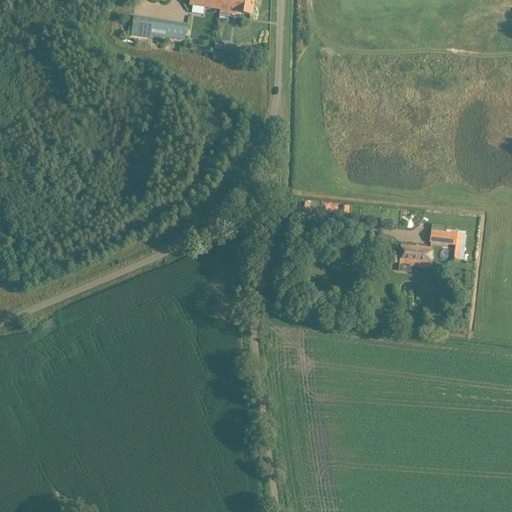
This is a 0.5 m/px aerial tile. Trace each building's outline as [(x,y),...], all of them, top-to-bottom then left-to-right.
[(190,0),(190,5),(193,6),(204,7),(221,10),(222,0),(190,0)] [(222,0),(221,10),(228,11),(227,14),(236,15),(236,13),(241,14),(251,15),(253,0),(222,0)] [(185,42),(188,29),(188,25),(143,18),(142,21),(133,19),(131,36),(148,39),(149,36),(185,42)] [(430,243),(454,246),(453,260),(459,260),(462,235),(431,231),(430,243)] [(400,262),(410,263),(409,265),(417,266),(430,267),(430,258),(431,248),(401,246),(400,262)]
